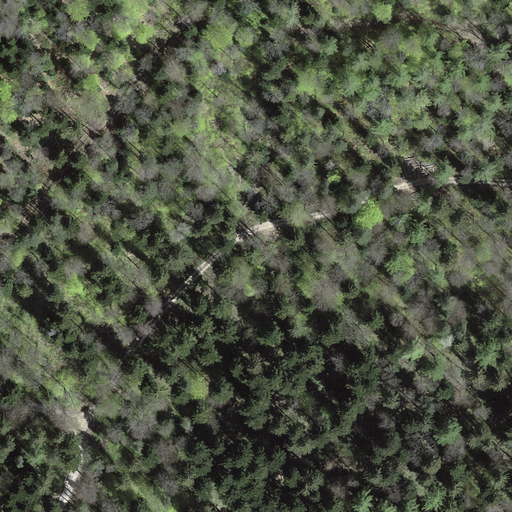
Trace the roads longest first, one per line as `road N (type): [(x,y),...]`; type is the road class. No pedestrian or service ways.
road 1 (track): [(73,437),(151,324),(253,228),(423,179),(511,182)]
road 2 (unclassified): [(54,511),(71,475),(73,437),(44,408),(0,401)]
